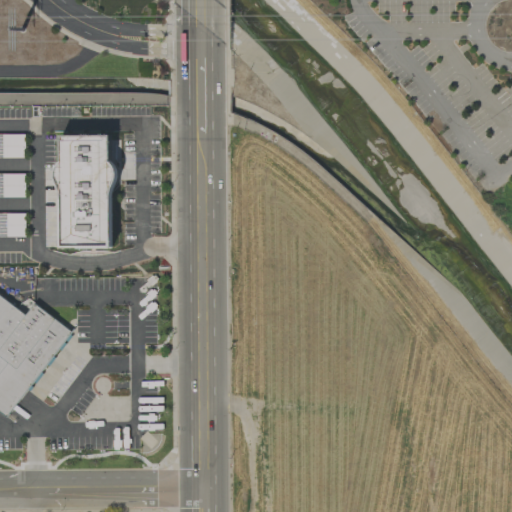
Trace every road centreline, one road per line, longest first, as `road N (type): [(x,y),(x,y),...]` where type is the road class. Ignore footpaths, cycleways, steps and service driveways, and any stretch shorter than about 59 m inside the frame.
road 1 (primary): [(206,131),(205,488)]
road 2 (residential): [(205,488),(0,491)]
